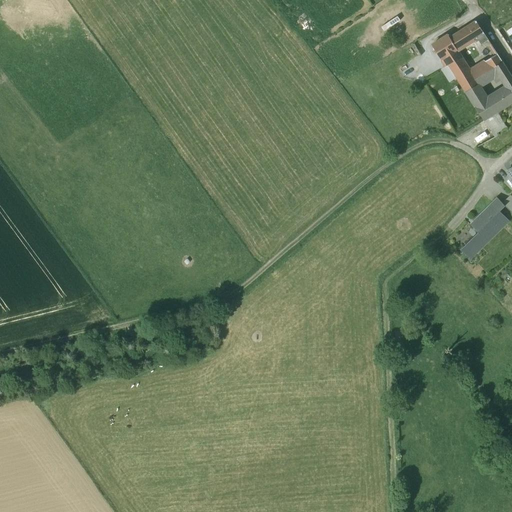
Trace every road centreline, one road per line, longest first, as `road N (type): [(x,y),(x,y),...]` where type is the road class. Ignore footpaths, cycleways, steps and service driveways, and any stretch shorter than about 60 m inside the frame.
road 1 (track): [(0,356),(221,302),(351,192),(434,140),(461,145),(492,169)]
road 2 (track): [(394,511),(386,281),(472,199)]
